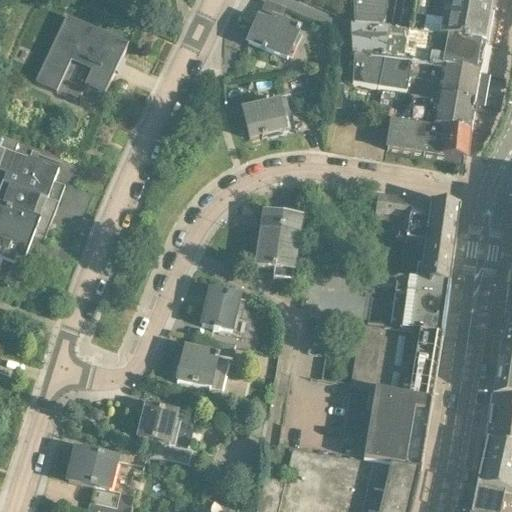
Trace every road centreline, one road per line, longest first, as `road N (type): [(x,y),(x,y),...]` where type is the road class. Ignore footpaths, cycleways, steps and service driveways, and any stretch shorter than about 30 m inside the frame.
road 1 (residential): [(493,199),(315,173),(251,184),(195,236),(128,376),(55,373)]
road 2 (residential): [(212,0),(126,184),(55,373)]
road 3 (tertiary): [(437,511),(493,199)]
road 4 (residential): [(55,373),(11,511)]
